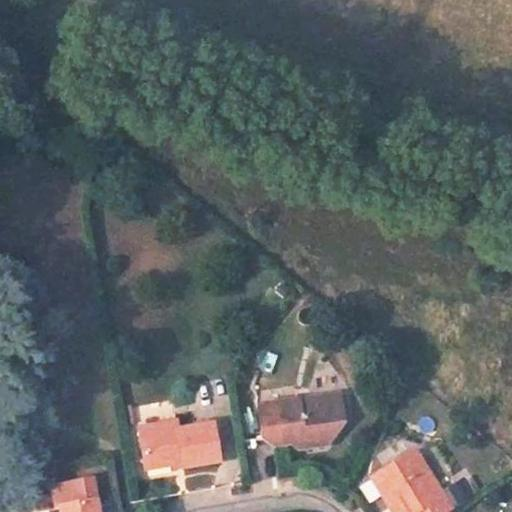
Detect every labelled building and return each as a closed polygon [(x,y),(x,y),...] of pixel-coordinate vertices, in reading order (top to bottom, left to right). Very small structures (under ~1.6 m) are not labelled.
[(327,412),(343,424),(338,395),(325,398),(327,412)] [(257,407),(262,440),(273,448),(290,445),(297,451),(325,446),(343,424),(327,412),(325,398),(257,407)] [(218,463),(212,425),(176,430),(176,426),(139,432),(145,470),(181,464),(182,469),(218,463)] [(449,511),(451,511),(413,452),(371,479),(382,497),(387,494),(398,511),(449,511)] [(452,505),(477,498),(472,480),(446,487),(452,505)] [(391,511),(398,511),(387,494),(382,497),(391,511)] [(96,511),(94,502),(59,508),(59,511),(96,511)]
